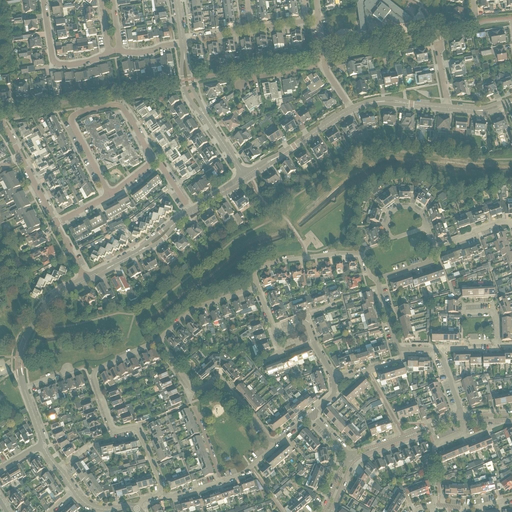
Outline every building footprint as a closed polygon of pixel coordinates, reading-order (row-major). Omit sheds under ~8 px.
[(34,5),(35,5),(34,0),(33,0),(23,2),(25,13),(36,12),(35,6),(34,6),(34,5)] [(95,0),(84,0),(83,2),(84,2),(84,1),(89,5),(89,8),(98,7),(97,3),(96,1),(95,0)] [(163,2),(165,2),(164,0),(157,0),(154,0),(155,8),(164,7),(163,2)] [(232,1),(230,1),(229,0),(220,0),(221,3),(223,3),(224,8),(233,7),(232,1)] [(326,5),(325,5),(325,8),(328,7),(329,11),(336,10),(339,9),(339,5),(338,0),(335,0),(326,2),(326,5)] [(358,0),(357,5),(359,22),(358,22),(358,24),(360,24),(361,33),(368,31),(368,27),(372,22),(374,19),(382,25),(388,17),(389,18),(398,25),(402,25),(405,24),(408,26),(412,20),(387,0),(358,0)] [(511,6),(511,5),(511,0),(497,1),(497,5),(505,4),(505,11),(511,10),(511,6)] [(64,7),(63,7),(62,1),(53,2),(54,7),(52,8),(53,10),(67,8),(74,7),(71,4),(65,4),(64,6),(64,7)] [(497,1),(480,3),(480,8),(484,8),(484,12),(490,12),(493,12),(493,5),(497,5),(497,1)] [(133,10),(132,10),(131,6),(121,8),(122,13),(124,13),(125,18),(139,16),(138,12),(133,13),(133,10)] [(463,9),(459,9),(458,6),(450,7),(450,13),(453,13),(454,19),(463,18),(463,15),(464,15),(463,9)] [(166,12),(165,13),(164,7),(155,8),(155,12),(154,12),(154,17),(166,15),(166,12)] [(64,17),(63,9),(67,8),(53,10),(53,13),(54,13),(55,18),(64,17)] [(165,18),(167,18),(166,15),(154,17),(156,25),(166,24),(165,18)] [(134,21),(139,20),(139,16),(125,18),(125,23),(123,24),(124,28),(134,27),(134,24),(135,24),(134,21)] [(36,22),(37,22),(37,18),(24,20),(25,27),(28,27),(29,31),(37,30),(36,22)] [(72,25),(65,25),(65,20),(56,21),(56,27),(60,27),(61,30),(77,28),(77,25),(72,25)] [(158,30),(155,30),(156,37),(159,37),(159,38),(164,37),(164,38),(170,37),(168,25),(162,26),(163,32),(159,33),(158,30)] [(73,31),(78,30),(77,28),(61,30),(61,33),(57,34),(58,40),(67,39),(67,33),(73,32),(73,31)] [(147,28),(141,29),(143,41),(148,40),(153,39),(153,38),(156,37),(155,30),(152,30),(152,31),(147,32),(147,28)] [(131,30),(127,31),(128,41),(133,41),(133,42),(138,41),(138,42),(143,41),(141,29),(136,29),(137,33),(132,34),(131,30)] [(504,33),(505,33),(504,30),(492,32),(492,36),(491,36),(492,44),(505,42),(504,33)] [(295,33),(291,34),(292,43),(296,42),(296,43),(301,42),(302,49),(307,48),(305,35),(302,36),(301,31),(295,32),(295,33)] [(20,35),(11,37),(12,42),(21,41),(29,39),(30,50),(33,49),(41,48),(40,44),(41,44),(40,39),(36,39),(36,33),(35,33),(32,34),(29,34),(25,35),(20,35)] [(276,36),(272,37),(273,41),(274,45),(274,49),(279,48),(278,46),(284,45),(284,47),(285,49),(288,49),(287,43),(286,38),(283,38),(282,34),(276,35),(276,36)] [(260,38),(256,39),(257,44),(258,48),(258,50),(259,50),(260,50),(261,50),(262,49),(262,48),(266,48),(267,53),(272,52),(271,45),(270,40),(267,40),(266,36),(260,37),(260,38)] [(82,40),(84,52),(89,51),(94,50),(94,49),(97,48),(96,41),(92,41),(92,42),(88,43),(87,39),(82,40)] [(254,42),(251,43),(250,39),(244,40),(244,41),(240,41),(242,50),(246,50),(252,50),(252,54),(256,54),(254,42)] [(454,44),(450,44),(451,51),(456,51),(457,55),(462,54),(462,50),(465,50),(465,49),(465,44),(464,45),(464,44),(463,39),(456,40),(454,40),(454,43),(454,44)] [(78,53),(84,52),(82,40),(77,40),(78,47),(73,47),(72,44),(69,45),(70,52),(73,51),(73,53),(78,52),(78,53)] [(238,45),(234,45),(234,41),(228,42),(228,43),(224,44),(225,53),(229,52),(229,53),(233,52),(234,58),(240,57),(238,45)] [(218,43),(217,44),(217,42),(208,43),(209,46),(208,46),(209,55),(213,55),(218,54),(219,60),(221,60),(221,63),(224,63),(222,52),(221,47),(218,47),(218,43)] [(67,47),(62,47),(61,43),(56,43),(57,56),(59,55),(59,56),(66,56),(66,54),(68,54),(67,52),(70,52),(69,45),(66,45),(67,47)] [(203,54),(202,49),(202,46),(196,47),(196,48),(192,48),(193,57),(197,57),(203,57),(204,62),(207,62),(206,54),(203,54)] [(481,56),(492,54),(491,48),(480,50),(481,56)] [(505,52),(504,52),(503,48),(496,50),(497,53),(496,53),(497,62),(507,60),(505,52)] [(426,51),(425,51),(425,50),(419,52),(416,53),(417,57),(416,58),(417,59),(418,63),(422,63),(422,62),(428,61),(427,57),(428,56),(427,55),(426,51)] [(172,54),(166,55),(166,54),(163,55),(166,72),(170,71),(169,64),(173,63),(172,54)] [(33,56),(34,67),(35,67),(39,66),(44,65),(43,58),(40,59),(39,55),(35,56),(33,56)] [(167,77),(166,72),(163,55),(163,57),(160,57),(161,59),(155,60),(157,68),(161,67),(162,75),(163,75),(164,78),(167,77)] [(374,60),(373,57),(350,61),(353,61),(353,63),(346,65),(348,72),(349,76),(350,76),(358,75),(357,69),(367,67),(367,62),(374,60)] [(155,60),(150,61),(150,59),(147,60),(150,78),(151,80),(154,80),(154,77),(153,69),(157,68),(155,60)] [(127,62),(122,63),(123,72),(128,71),(128,75),(129,79),(131,78),(132,82),(133,81),(133,78),(130,60),(127,61),(127,62)] [(134,62),(131,63),(130,60),(133,78),(134,80),(134,81),(134,83),(137,83),(137,80),(138,80),(136,72),(140,71),(139,63),(134,64),(134,62)] [(151,80),(150,78),(147,60),(144,60),(144,62),(139,63),(140,71),(144,70),(146,78),(147,78),(148,81),(151,80)] [(454,66),(450,67),(452,74),(455,73),(455,77),(463,76),(461,68),(464,67),(463,61),(460,62),(454,63),(454,66)] [(115,86),(113,77),(111,62),(107,63),(107,65),(106,65),(101,66),(102,75),(107,74),(109,87),(115,86)] [(96,68),(91,69),(94,89),(93,78),(97,77),(99,86),(99,89),(105,88),(104,85),(102,75),(101,66),(97,66),(98,69),(96,69),(96,68)] [(390,74),(392,87),(399,86),(398,81),(397,77),(403,76),(402,71),(401,66),(395,67),(397,74),(390,75),(390,74)] [(89,90),(94,89),(91,69),(88,70),(88,72),(86,73),(86,72),(81,73),(83,82),(88,81),(89,90)] [(412,75),(411,69),(402,71),(403,76),(404,78),(407,77),(407,76),(412,75)] [(420,70),(415,71),(415,75),(416,77),(417,84),(419,84),(432,81),(430,71),(421,73),(420,70)] [(383,78),(381,78),(380,71),(376,72),(377,76),(378,84),(384,83),(385,87),(392,86),(392,87),(390,74),(383,75),(383,78)] [(55,74),(54,75),(54,72),(50,73),(52,87),(48,87),(50,98),(55,97),(54,96),(59,95),(57,83),(62,82),(64,95),(60,73),(55,74)] [(64,72),(60,73),(64,95),(70,94),(68,83),(72,82),(71,73),(66,74),(64,75),(64,72)] [(76,74),(75,75),(74,72),(71,73),(74,92),(79,91),(78,83),(83,82),(81,73),(76,74)] [(11,85),(10,74),(9,74),(1,75),(2,80),(6,79),(7,85),(11,85)] [(320,88),(324,85),(316,74),(312,76),(311,74),(307,77),(311,82),(310,85),(307,87),(310,91),(303,96),(304,97),(302,98),(305,102),(322,90),(320,88)] [(511,79),(511,77),(507,78),(499,75),(499,77),(496,78),(497,82),(500,81),(503,90),(510,87),(510,89),(511,87),(511,79)] [(47,82),(46,82),(45,78),(40,78),(41,84),(33,85),(34,90),(35,95),(42,94),(42,90),(45,90),(44,84),(47,83),(47,82)] [(297,87),(296,83),(295,79),(292,79),(292,80),(290,80),(282,81),(283,86),(283,87),(284,94),(287,94),(287,91),(292,90),(292,91),(295,91),(295,88),(297,87)] [(358,95),(367,94),(364,82),(355,83),(358,95)] [(496,89),(495,84),(494,82),(482,85),(482,86),(483,89),(484,89),(487,97),(493,95),(492,92),(493,92),(493,91),(496,89)] [(28,96),(28,91),(26,83),(14,84),(16,97),(21,96),(22,97),(28,96)] [(272,100),(279,99),(276,83),(269,85),(269,84),(262,85),(264,96),(271,94),(272,100)] [(465,89),(466,88),(464,83),(454,85),(454,89),(455,89),(457,96),(461,95),(461,96),(462,96),(462,95),(466,94),(465,89)] [(216,93),(220,93),(219,84),(205,86),(206,95),(208,95),(209,100),(217,98),(216,93)] [(248,109),(255,105),(256,106),(257,107),(258,107),(259,106),(259,105),(260,105),(263,104),(261,96),(258,96),(257,88),(253,91),(253,93),(251,95),(250,93),(245,96),(246,97),(242,99),(248,109)] [(0,100),(11,99),(10,94),(9,90),(0,90),(0,100)] [(227,101),(236,95),(233,91),(230,93),(225,97),(227,101)] [(331,96),(329,97),(325,92),(319,96),(323,102),(322,102),(327,109),(336,104),(331,96)] [(177,99),(176,99),(175,96),(170,97),(168,97),(168,102),(170,104),(168,106),(168,107),(170,111),(176,107),(175,104),(179,101),(177,99)] [(289,104),(293,102),(292,97),(282,99),(282,100),(283,106),(285,105),(286,105),(289,104)] [(144,104),(144,101),(132,103),(134,107),(137,105),(139,107),(136,109),(139,114),(147,109),(144,104)] [(224,115),(230,111),(223,101),(214,108),(216,111),(215,111),(218,115),(219,115),(219,116),(223,114),(224,115)] [(291,113),(294,111),(289,104),(286,105),(291,113)] [(285,115),(290,112),(285,105),(283,106),(280,108),(285,115)] [(178,116),(185,111),(182,106),(178,109),(176,107),(170,111),(172,113),(173,114),(175,114),(176,113),(178,116)] [(239,115),(246,111),(243,106),(236,111),(239,115)] [(154,110),(150,113),(147,109),(139,114),(142,119),(145,117),(147,120),(156,113),(154,110)] [(184,118),(188,115),(185,111),(178,116),(179,118),(175,121),(178,126),(185,121),(184,118)] [(306,111),(301,114),(299,111),(296,113),(303,124),(311,118),(306,111)] [(110,122),(104,125),(106,129),(119,122),(117,118),(116,119),(114,115),(113,116),(111,112),(104,113),(105,113),(110,122)] [(395,124),(396,113),(389,112),(389,113),(384,113),(383,122),(388,122),(388,123),(395,124)] [(154,119),(159,116),(158,115),(156,113),(147,120),(149,122),(146,124),(149,129),(157,124),(154,119)] [(402,119),(401,125),(402,125),(402,128),(408,128),(413,129),(414,120),(414,115),(402,114),(402,119)] [(366,115),(361,116),(364,127),(371,125),(372,128),(376,127),(373,115),(366,116),(366,115)] [(433,117),(428,116),(421,115),(420,126),(432,128),(433,117)] [(91,118),(90,116),(89,116),(81,120),(82,123),(83,122),(85,126),(84,126),(86,130),(99,123),(97,124),(96,122),(95,121),(91,123),(89,119),(91,118)] [(230,132),(240,125),(233,116),(224,122),(230,132)] [(48,117),(44,120),(45,122),(45,123),(47,127),(50,126),(57,122),(56,120),(56,119),(55,117),(50,119),(49,117),(48,118),(48,117)] [(438,122),(437,131),(440,131),(449,132),(449,131),(449,125),(450,120),(445,119),(445,118),(438,117),(438,122)] [(508,128),(505,122),(503,117),(498,119),(499,120),(492,122),(494,127),(495,131),(502,128),(503,130),(508,128)] [(297,128),(294,123),(290,118),(280,124),(286,133),(292,129),(293,130),(297,128)] [(467,131),(468,120),(456,119),(455,129),(467,131)] [(185,121),(178,126),(181,131),(183,129),(186,128),(187,130),(195,125),(194,124),(195,124),(195,123),(194,121),(193,121),(192,121),(192,120),(188,122),(187,123),(185,121)] [(347,137),(358,130),(351,120),(344,125),(345,126),(341,128),(347,137)] [(248,129),(255,124),(252,121),(245,125),(248,129)] [(470,130),(470,131),(475,131),(481,132),(481,134),(481,135),(482,136),(482,137),(483,137),(484,136),(485,136),(485,135),(486,128),(486,123),(482,123),(482,121),(476,121),(476,122),(474,122),(473,128),(470,128),(470,130)] [(50,126),(47,127),(50,132),(60,126),(59,124),(58,125),(57,122),(50,126)] [(120,127),(121,126),(119,122),(106,129),(108,133),(115,130),(116,133),(115,134),(122,130),(120,127)] [(168,122),(162,127),(159,122),(157,124),(149,129),(152,133),(155,132),(157,134),(169,126),(170,126),(168,122)] [(27,126),(27,123),(15,124),(17,127),(20,126),(21,128),(18,130),(21,135),(29,131),(27,126)] [(101,127),(99,123),(86,130),(88,134),(89,134),(91,137),(98,134),(96,130),(101,127)] [(187,134),(184,135),(187,140),(195,135),(193,132),(194,131),(198,129),(197,128),(198,128),(198,127),(197,125),(196,125),(195,125),(187,130),(189,132),(187,134)] [(61,129),(60,126),(50,132),(52,137),(54,136),(62,132),(61,129)] [(166,133),(171,130),(169,126),(157,134),(159,137),(156,139),(159,144),(169,137),(166,133)] [(282,138),(279,133),(275,128),(265,135),(271,143),(277,140),(282,138)] [(125,133),(124,134),(122,130),(115,134),(117,137),(112,140),(112,139),(109,141),(110,143),(113,141),(114,144),(127,137),(125,133)] [(245,135),(248,133),(246,130),(243,132),(243,131),(234,137),(236,141),(237,141),(241,146),(245,143),(244,143),(248,140),(245,135)] [(39,131),(32,135),(29,131),(21,135),(24,140),(27,138),(28,141),(41,135),(43,138),(39,131)] [(340,138),(338,135),(336,131),(326,137),(331,145),(341,138),(340,138)] [(366,141),(370,140),(366,131),(362,132),(363,134),(366,141)] [(61,132),(62,132),(54,136),(56,141),(65,137),(63,134),(63,135),(61,132)] [(105,134),(100,137),(98,134),(91,137),(93,141),(92,141),(94,145),(107,138),(105,134)] [(194,145),(196,144),(204,139),(201,134),(196,137),(195,135),(187,140),(188,139),(190,142),(191,141),(194,145)] [(360,145),(366,141),(363,134),(356,137),(360,145)] [(43,138),(41,135),(28,141),(30,144),(27,146),(29,151),(38,147),(35,142),(43,138)] [(65,139),(65,137),(56,141),(59,146),(66,142),(65,139)] [(128,142),(129,141),(127,137),(114,144),(116,148),(121,145),(123,149),(124,148),(130,145),(128,142)] [(107,138),(94,145),(96,149),(97,148),(99,152),(105,149),(106,149),(108,148),(105,144),(109,142),(107,138)] [(167,139),(159,144),(162,148),(165,147),(167,149),(176,143),(179,141),(177,139),(175,140),(174,140),(172,142),(169,143),(167,139)] [(196,144),(194,145),(197,150),(196,150),(198,153),(204,149),(202,146),(204,145),(207,143),(204,139),(196,144)] [(314,146),(310,149),(312,151),(313,153),(314,154),(316,158),(317,159),(323,155),(323,154),(324,153),(327,151),(323,145),(320,141),(316,144),(315,145),(314,145),(314,146)] [(347,141),(344,143),(346,147),(344,148),(348,153),(352,150),(347,141)] [(68,144),(66,142),(59,146),(61,151),(70,146),(68,144)] [(174,149),(178,146),(176,143),(167,149),(169,152),(166,154),(169,159),(177,154),(174,149)] [(133,148),(132,149),(130,145),(124,148),(126,152),(120,155),(122,159),(135,152),(133,148)] [(70,149),(71,149),(70,146),(61,151),(64,156),(72,152),(70,149)] [(260,154),(257,150),(255,152),(251,146),(243,152),(247,157),(248,157),(250,161),(252,160),(253,160),(253,159),(258,156),(260,154)] [(45,149),(40,151),(38,147),(29,151),(32,156),(35,154),(37,157),(49,151),(48,148),(45,149)] [(203,160),(213,153),(210,148),(206,151),(204,149),(198,153),(200,155),(203,160)] [(113,149),(108,152),(106,149),(105,149),(99,152),(101,155),(100,156),(102,160),(115,153),(114,152),(113,149)] [(48,155),(51,154),(49,151),(37,157),(38,160),(35,162),(38,167),(46,163),(44,158),(48,155)] [(136,156),(137,156),(135,152),(122,159),(119,161),(122,168),(125,166),(124,164),(125,164),(124,163),(129,160),(130,163),(129,164),(131,167),(132,167),(139,164),(137,160),(138,160),(136,156)] [(301,154),(295,158),(298,163),(297,163),(299,165),(300,165),(301,167),(304,165),(311,161),(308,156),(305,152),(302,154),(301,154)] [(115,153),(102,160),(104,164),(105,163),(107,167),(106,167),(107,170),(115,166),(117,165),(116,162),(113,163),(112,160),(117,157),(115,153)] [(177,164),(190,156),(188,153),(185,155),(184,155),(180,158),(177,154),(169,159),(172,163),(175,162),(177,164)] [(214,153),(213,153),(203,160),(207,167),(213,163),(212,160),(216,157),(216,156),(216,155),(215,153),(214,153)] [(76,158),(75,155),(71,157),(70,156),(64,159),(66,161),(67,160),(70,164),(78,160),(76,158)] [(188,161),(192,158),(190,156),(177,164),(179,167),(176,169),(179,174),(187,169),(184,164),(188,161)] [(78,163),(79,162),(78,160),(70,164),(72,169),(79,166),(80,165),(78,163)] [(296,171),(292,166),(290,162),(282,167),(280,169),(285,176),(284,178),(286,180),(288,180),(290,179),(290,177),(296,173),(295,171),(296,171)] [(46,163),(38,167),(40,172),(43,170),(45,173),(46,173),(47,174),(51,172),(52,171),(51,170),(56,168),(54,164),(51,166),(49,167),(46,163)] [(218,176),(226,171),(220,163),(212,168),(218,176)] [(80,168),(79,166),(72,169),(71,169),(74,174),(82,170),(81,168),(80,168)] [(187,180),(200,171),(198,167),(194,170),(190,173),(187,169),(179,174),(182,178),(185,177),(187,180)] [(0,183),(3,182),(5,185),(16,180),(15,178),(16,178),(13,172),(12,173),(10,170),(0,175),(0,183)] [(83,173),(83,172),(82,170),(74,174),(76,179),(84,175),(83,173)] [(53,175),(56,173),(55,171),(47,176),(49,179),(45,182),(48,186),(57,181),(53,175)] [(274,185),(280,181),(274,172),(271,174),(271,175),(264,180),(269,187),(274,184),(274,185)] [(299,185),(306,181),(300,172),(296,175),(300,181),(298,182),(299,185)] [(86,177),(85,178),(84,175),(76,179),(79,184),(87,180),(86,177)] [(157,185),(161,182),(156,175),(154,177),(153,176),(151,178),(157,185)] [(210,183),(208,179),(205,176),(200,179),(202,181),(198,184),(203,192),(209,189),(207,186),(210,183)] [(153,188),(157,185),(151,178),(149,180),(150,180),(147,182),(154,189),(153,188)] [(5,198),(20,190),(19,187),(20,186),(17,181),(16,180),(5,185),(7,189),(0,193),(2,196),(3,195),(5,198)] [(48,186),(47,187),(48,190),(49,189),(50,190),(54,188),(56,192),(64,188),(63,186),(62,185),(59,180),(57,181),(48,186)] [(88,182),(87,180),(79,184),(81,189),(82,189),(82,188),(89,185),(88,182)] [(145,184),(143,185),(149,193),(151,191),(152,193),(154,192),(155,191),(154,189),(147,182),(147,181),(145,183),(145,184)] [(91,187),(90,184),(89,185),(82,188),(82,189),(85,193),(93,189),(91,187)] [(198,196),(203,192),(198,184),(194,186),(192,184),(187,188),(192,196),(196,193),(198,196)] [(145,196),(149,193),(143,185),(141,187),(142,188),(140,189),(145,196)] [(405,199),(405,190),(405,188),(404,185),(401,185),(401,187),(392,187),(394,193),(399,193),(399,199),(405,199)] [(390,196),(394,193),(392,187),(389,190),(385,193),(387,195),(384,197),(390,205),(394,202),(390,196)] [(410,193),(413,193),(413,187),(408,187),(408,190),(405,190),(405,199),(410,199),(410,193)] [(63,192),(65,191),(64,188),(56,192),(58,196),(54,198),(56,203),(66,198),(63,192)] [(93,191),(94,191),(93,189),(85,193),(87,198),(95,194),(93,191)] [(141,199),(145,196),(140,189),(137,191),(135,192),(141,199)] [(419,196),(416,200),(420,204),(425,196),(428,193),(423,190),(423,191),(420,189),(420,190),(417,194),(419,196)] [(20,190),(5,198),(6,201),(5,201),(6,205),(13,201),(15,205),(26,199),(25,198),(26,197),(23,192),(22,193),(20,190)] [(137,203),(141,199),(135,192),(133,194),(131,196),(134,199),(132,200),(136,206),(138,204),(137,203)] [(425,196),(420,204),(425,207),(427,204),(428,202),(431,204),(434,199),(430,196),(431,195),(428,193),(425,196)] [(242,207),(249,203),(243,194),(237,198),(237,197),(232,200),(239,211),(243,208),(242,207)] [(166,197),(164,195),(158,199),(160,202),(163,199),(166,204),(164,210),(164,212),(166,213),(169,214),(169,212),(171,213),(172,208),(170,207),(171,205),(170,205),(170,203),(166,197)] [(379,197),(375,200),(379,205),(381,203),(386,209),(390,205),(384,197),(382,195),(379,197)] [(130,203),(129,201),(127,197),(122,199),(127,208),(130,206),(131,208),(133,209),(134,208),(135,208),(131,202),(130,203)] [(70,199),(67,201),(66,198),(56,203),(59,207),(63,205),(65,209),(73,205),(70,199)] [(27,201),(26,199),(15,205),(17,209),(10,212),(12,216),(14,215),(15,217),(31,209),(29,207),(31,206),(28,200),(27,201)] [(122,199),(117,202),(123,212),(127,209),(127,208),(122,199)] [(511,199),(508,200),(508,203),(503,204),(504,207),(504,210),(508,209),(508,214),(511,213),(511,199)] [(504,207),(503,204),(502,200),(500,200),(501,202),(493,205),(496,216),(502,214),(500,208),(504,207)] [(118,215),(123,212),(117,202),(118,203),(113,206),(118,215)] [(233,214),(229,208),(226,204),(223,206),(224,207),(221,209),(218,212),(225,222),(230,218),(229,217),(233,214)] [(432,210),(428,211),(430,217),(439,214),(442,213),(441,209),(439,205),(438,205),(433,207),(434,209),(432,210)] [(493,205),(484,207),(486,213),(489,212),(491,218),(496,216),(493,205)] [(113,217),(118,215),(113,206),(109,208),(113,217)] [(376,211),(377,208),(371,206),(369,211),(368,214),(380,218),(382,212),(376,211)] [(484,207),(476,210),(477,213),(480,222),(481,223),(486,221),(484,214),(486,213),(484,207)] [(106,214),(103,216),(106,222),(108,221),(109,220),(109,219),(113,217),(109,208),(104,211),(106,214)] [(24,220),(26,224),(36,219),(35,217),(36,217),(33,211),(32,212),(31,209),(15,217),(16,220),(15,221),(17,224),(24,220)] [(158,215),(158,217),(160,218),(162,219),(163,217),(165,218),(166,213),(164,212),(164,210),(159,209),(159,210),(158,215)] [(480,222),(477,213),(476,210),(468,213),(470,219),(473,218),(475,223),(480,222)] [(108,225),(103,216),(101,212),(97,214),(97,216),(97,217),(94,218),(99,228),(106,225),(106,226),(108,225)] [(217,222),(215,218),(212,213),(202,220),(207,229),(217,222)] [(467,220),(470,219),(468,213),(464,215),(465,218),(461,219),(464,227),(469,225),(467,220)] [(154,214),(153,214),(152,220),(151,222),(154,223),(156,224),(156,222),(159,223),(160,218),(158,217),(158,215),(154,214)] [(378,223),(380,218),(368,214),(371,215),(370,219),(367,218),(366,223),(372,224),(373,221),(378,223)] [(443,216),(440,217),(439,214),(430,217),(432,222),(438,220),(439,223),(445,221),(443,216)] [(461,219),(458,220),(457,217),(452,219),(454,224),(457,223),(459,229),(464,227),(461,219)] [(91,232),(99,228),(94,218),(91,220),(91,219),(89,219),(85,221),(91,232)] [(37,220),(36,219),(26,224),(28,228),(21,232),(22,235),(24,234),(25,237),(28,236),(30,234),(41,229),(39,226),(41,225),(38,220),(37,220)] [(144,219),(143,224),(145,225),(145,227),(147,228),(150,228),(150,227),(152,228),(153,223),(154,223),(151,222),(152,220),(147,219),(144,219)] [(91,232),(85,221),(81,223),(81,224),(81,225),(78,227),(83,236),(88,234),(88,235),(92,233),(91,232)] [(435,227),(434,228),(436,233),(445,230),(447,229),(446,225),(445,221),(439,223),(440,226),(435,227)] [(125,232),(122,225),(121,224),(118,226),(114,228),(116,232),(117,231),(121,232),(125,239),(122,237),(119,243),(119,245),(121,246),(123,247),(124,246),(126,247),(128,242),(126,241),(127,239),(129,238),(125,232)] [(132,236),(129,232),(124,224),(123,224),(122,225),(125,232),(129,238),(132,236)] [(145,227),(145,225),(143,224),(140,224),(139,230),(139,232),(141,233),(143,233),(144,232),(146,232),(147,228),(145,227)] [(202,232),(200,229),(197,225),(194,227),(194,226),(187,232),(193,240),(200,234),(202,232)] [(83,236),(78,227),(75,228),(75,227),(73,227),(69,229),(75,241),(83,236)] [(378,229),(373,231),(372,228),(366,230),(368,235),(371,234),(372,237),(380,234),(378,229)] [(133,233),(129,232),(132,236),(132,237),(137,238),(138,237),(140,237),(141,233),(139,232),(139,230),(134,229),(133,232),(133,233)] [(448,232),(446,233),(445,230),(436,233),(438,238),(443,236),(444,239),(450,237),(448,232)] [(44,235),(42,232),(32,237),(30,234),(28,236),(27,236),(28,239),(27,239),(29,242),(30,242),(32,242),(35,248),(47,242),(48,241),(47,238),(47,237),(45,238),(43,236),(44,235)] [(500,233),(494,234),(494,235),(496,239),(497,241),(506,238),(507,238),(505,233),(504,233),(503,234),(502,234),(501,232),(500,233)] [(376,241),(382,239),(380,234),(372,237),(373,240),(370,241),(372,246),(377,244),(376,241)] [(189,245),(186,240),(183,236),(177,241),(176,239),(172,243),(180,252),(189,245)] [(119,243),(115,241),(113,237),(110,243),(109,243),(108,245),(112,247),(111,249),(114,250),(116,251),(117,250),(119,251),(121,246),(119,245),(119,243)] [(508,241),(507,242),(506,238),(497,241),(494,243),(495,248),(508,243),(508,241)] [(508,245),(509,245),(508,243),(495,248),(497,253),(500,252),(509,249),(508,245)] [(108,245),(105,250),(105,251),(104,252),(107,253),(106,254),(109,255),(110,253),(112,254),(113,250),(114,250),(111,249),(112,247),(108,245)] [(481,245),(479,246),(479,245),(475,246),(478,256),(482,255),(481,252),(483,252),(481,245)] [(53,247),(52,247),(52,246),(42,251),(41,249),(29,255),(32,260),(42,256),(43,257),(46,255),(49,260),(57,255),(53,249),(54,249),(53,247)] [(475,257),(478,256),(475,246),(471,247),(472,249),(470,250),(472,256),(473,259),(475,259),(475,257)] [(169,250),(169,251),(166,247),(158,254),(164,262),(165,261),(167,264),(170,262),(168,259),(173,255),(172,254),(173,253),(171,250),(170,251),(169,250)] [(105,251),(105,250),(101,248),(98,254),(97,256),(99,257),(102,258),(102,257),(104,258),(106,254),(107,253),(104,252),(105,251)] [(509,249),(500,252),(502,257),(511,253),(511,252),(511,248),(509,249)] [(470,250),(468,250),(467,249),(464,250),(467,260),(471,258),(470,256),(472,256),(470,250)] [(463,261),(467,260),(464,250),(460,251),(460,252),(458,252),(460,259),(462,258),(463,261)] [(458,252),(456,253),(456,251),(452,253),(455,262),(459,261),(458,259),(460,259),(458,252)] [(98,254),(94,252),(90,260),(95,262),(95,261),(97,262),(99,257),(97,256),(98,254)] [(451,264),(455,262),(452,253),(448,254),(448,256),(447,256),(449,263),(450,262),(451,264)] [(504,262),(511,259),(511,253),(502,257),(504,262)] [(447,256),(445,257),(444,255),(440,257),(444,266),(448,265),(447,263),(449,263),(447,256)] [(158,265),(156,262),(154,257),(149,260),(150,261),(146,263),(147,264),(144,265),(148,272),(155,268),(154,267),(158,265)] [(351,269),(356,268),(355,261),(348,262),(349,265),(346,265),(347,273),(350,273),(349,269),(351,269)] [(334,269),(331,269),(330,262),(325,262),(326,266),(320,267),(321,275),(331,274),(331,276),(334,275),(334,269)] [(346,265),(343,266),(342,262),(335,263),(336,271),(343,270),(343,273),(347,273),(346,265)] [(311,268),(306,269),(307,278),(314,277),(317,276),(317,278),(320,277),(319,271),(316,271),(315,263),(310,264),(311,268)] [(304,273),(301,273),(300,265),(296,266),(296,270),(291,271),(292,280),(300,279),(300,281),(298,283),(299,287),(301,288),(306,287),(304,273)] [(142,275),(140,271),(138,267),(135,268),(134,268),(128,271),(130,274),(129,275),(131,279),(136,277),(136,278),(142,275)] [(172,281),(175,279),(168,267),(164,269),(172,281)] [(290,275),(287,275),(286,267),(281,268),(282,272),(277,273),(278,281),(290,280),(290,275)] [(65,272),(66,270),(61,268),(59,274),(60,277),(62,278),(63,276),(65,277),(67,273),(65,272)] [(440,279),(445,277),(442,268),(437,270),(440,279)] [(435,280),(440,279),(437,270),(432,272),(436,283),(435,280)] [(274,277),(272,278),(269,271),(265,273),(266,276),(261,278),(264,286),(269,284),(276,282),(274,277)] [(59,274),(54,272),(52,277),(53,280),(55,282),(56,280),(58,281),(60,277),(59,274)] [(431,285),(436,283),(432,272),(427,274),(431,285)] [(431,285),(427,274),(422,275),(425,287),(426,287),(431,285)] [(52,277),(51,277),(47,275),(44,281),(45,281),(46,284),(48,285),(49,284),(51,285),(53,280),(52,277)] [(421,288),(425,287),(422,275),(416,277),(419,286),(420,286),(421,288)] [(359,277),(352,279),(351,276),(345,278),(346,281),(347,281),(350,289),(358,287),(357,283),(361,282),(359,277)] [(414,287),(410,276),(405,278),(408,286),(409,289),(414,288),(414,287)] [(416,277),(411,279),(411,276),(410,276),(414,287),(419,286),(416,277)] [(130,289),(126,282),(123,277),(120,279),(120,278),(119,278),(118,277),(117,278),(116,279),(115,278),(111,280),(117,291),(120,290),(121,290),(121,291),(122,291),(123,291),(124,291),(125,290),(125,291),(130,289)] [(44,281),(40,279),(37,285),(37,287),(41,289),(42,288),(44,288),(46,284),(45,281),(44,281)] [(398,290),(403,288),(400,279),(395,281),(398,290)] [(393,291),(398,290),(395,281),(390,283),(393,291)] [(97,293),(98,292),(102,299),(109,295),(111,299),(115,297),(112,291),(109,292),(104,284),(95,288),(97,293)] [(37,287),(37,285),(33,294),(31,293),(30,296),(35,298),(36,296),(38,296),(38,295),(40,296),(43,291),(41,290),(41,289),(37,287)] [(496,288),(494,288),(494,285),(489,285),(489,288),(489,297),(495,297),(495,298),(498,297),(499,297),(496,288)] [(504,290),(501,291),(500,286),(497,287),(500,296),(506,294),(504,290)] [(278,294),(279,292),(277,288),(270,290),(271,293),(268,294),(270,301),(277,298),(276,295),(278,294)] [(337,289),(330,292),(329,288),(326,290),(329,297),(329,299),(332,298),(333,299),(335,298),(336,299),(339,298),(339,297),(337,289)] [(462,299),(468,299),(467,289),(462,290),(454,290),(455,293),(459,297),(461,300),(462,299)] [(317,294),(318,296),(320,303),(327,301),(326,298),(329,297),(326,290),(320,292),(321,293),(317,294)] [(95,301),(90,291),(85,293),(86,294),(79,297),(83,303),(81,304),(84,309),(90,305),(89,304),(95,301)] [(137,298),(134,291),(131,292),(131,293),(130,294),(132,298),(129,299),(130,301),(131,301),(131,303),(138,299),(137,298)] [(370,291),(367,292),(367,291),(361,293),(363,298),(360,298),(361,301),(374,298),(373,292),(370,293),(370,291)] [(318,296),(317,294),(317,293),(310,295),(308,296),(307,296),(310,304),(313,302),(314,306),(320,303),(318,296)] [(307,305),(310,304),(307,296),(305,297),(305,298),(302,299),(303,302),(299,303),(302,310),(308,308),(307,305)] [(251,308),(255,307),(252,297),(245,299),(247,306),(244,307),(247,314),(252,312),(251,308)] [(499,306),(508,303),(506,297),(499,300),(496,301),(497,303),(498,302),(499,306)] [(283,303),(278,302),(277,298),(270,301),(272,307),(276,306),(277,309),(284,306),(283,303)] [(373,298),(374,298),(361,301),(361,302),(364,301),(365,306),(362,306),(362,307),(374,303),(373,298)] [(444,305),(444,307),(445,307),(448,308),(458,308),(458,304),(459,304),(459,302),(459,301),(457,299),(454,302),(449,302),(448,305),(445,305),(444,305)] [(244,307),(241,308),(239,301),(233,303),(236,313),(238,312),(238,313),(240,312),(241,315),(247,314),(244,307)] [(299,303),(296,304),(295,302),(292,303),(292,302),(289,303),(289,304),(291,310),(292,310),(294,309),(296,313),(302,310),(299,303)] [(508,305),(511,304),(511,302),(508,303),(499,306),(500,309),(499,309),(500,311),(509,308),(508,305)] [(372,304),(374,304),(374,303),(362,307),(363,312),(372,309),(371,306),(372,306),(372,304)] [(233,310),(230,311),(228,305),(221,307),(224,317),(226,316),(226,317),(229,316),(230,320),(235,318),(233,310)] [(278,312),(274,313),(277,320),(279,319),(280,322),(288,319),(287,316),(284,317),(282,310),(284,309),(285,309),(284,306),(277,309),(278,312)] [(511,312),(511,313),(509,308),(500,311),(502,316),(508,314),(508,317),(511,316),(511,312)] [(222,316),(219,317),(217,311),(210,313),(214,323),(215,322),(216,323),(218,322),(219,325),(220,325),(222,331),(227,329),(222,316)] [(318,319),(315,320),(316,324),(318,324),(319,326),(325,323),(327,322),(330,321),(333,320),(331,315),(328,316),(326,316),(325,314),(317,317),(318,319)] [(211,320),(208,321),(206,315),(199,317),(202,327),(206,325),(208,330),(210,329),(210,331),(212,336),(216,335),(211,320)] [(408,317),(411,316),(402,318),(399,319),(401,324),(409,322),(408,317)] [(377,323),(376,320),(366,322),(368,331),(378,328),(377,323)] [(192,322),(186,326),(189,330),(193,334),(194,336),(198,333),(202,330),(202,329),(199,325),(196,327),(195,326),(192,322)] [(247,332),(240,336),(242,339),(247,338),(257,334),(256,331),(262,329),(260,322),(255,324),(250,326),(251,328),(251,330),(247,332)] [(319,327),(318,328),(319,332),(329,328),(327,322),(325,323),(319,326),(319,327)] [(329,328),(319,332),(321,336),(322,335),(323,337),(329,334),(333,333),(337,332),(335,326),(332,327),(329,328)] [(182,329),(177,333),(180,337),(183,341),(186,339),(188,341),(189,342),(193,338),(192,337),(189,333),(186,334),(184,332),(182,329)] [(259,341),(266,338),(263,332),(257,334),(247,338),(249,337),(249,338),(249,339),(250,340),(251,341),(253,346),(257,345),(261,344),(259,341)] [(324,339),(322,339),(323,343),(328,341),(332,340),(329,334),(323,337),(324,339)] [(173,336),(167,341),(173,349),(177,346),(179,349),(181,348),(184,352),(187,350),(182,344),(179,340),(177,342),(176,341),(173,336)] [(263,350),(269,348),(267,341),(261,344),(257,345),(253,346),(253,347),(255,346),(259,356),(264,354),(263,350)] [(378,355),(380,354),(377,343),(372,345),(373,348),(372,348),(375,358),(379,357),(378,355)] [(384,344),(380,345),(379,343),(377,343),(380,354),(382,354),(383,356),(387,354),(386,352),(388,351),(386,344),(384,345),(384,344)] [(371,344),(365,346),(367,352),(369,359),(371,359),(375,358),(372,348),(371,344)] [(313,356),(310,348),(305,350),(308,358),(309,362),(314,360),(313,356)] [(159,359),(158,357),(155,350),(149,353),(151,358),(148,359),(146,354),(151,365),(155,363),(154,361),(159,359)] [(303,360),(308,358),(305,350),(300,352),(303,360)] [(358,363),(356,356),(354,351),(351,352),(352,354),(349,355),(352,365),(356,364),(356,363),(358,363)] [(357,352),(355,353),(354,351),(356,356),(358,363),(359,362),(360,364),(364,362),(361,353),(357,354),(357,352)] [(367,352),(365,353),(365,351),(361,353),(364,362),(368,361),(367,360),(369,359),(367,352)] [(298,362),(303,360),(300,352),(295,353),(298,362)] [(293,364),(298,362),(295,353),(290,355),(293,364)] [(339,353),(332,358),(332,360),(336,367),(336,368),(340,366),(340,368),(344,367),(344,366),(346,365),(342,354),(340,355),(339,353)] [(349,355),(346,356),(345,353),(342,354),(346,365),(348,364),(348,366),(352,365),(349,355)] [(454,362),(449,362),(449,365),(450,365),(455,365),(455,362),(459,362),(459,353),(454,353),(454,362)] [(151,365),(146,354),(140,357),(142,362),(139,363),(142,369),(147,367),(146,365),(150,363),(151,365)] [(293,364),(290,355),(289,355),(290,357),(289,358),(289,359),(286,360),(289,369),(294,367),(293,364)] [(219,362),(219,369),(222,369),(226,374),(232,368),(235,366),(234,365),(235,365),(234,364),(233,363),(232,363),(231,363),(230,362),(229,363),(228,363),(227,361),(226,361),(222,357),(220,357),(220,359),(219,362)] [(413,368),(413,358),(411,358),(411,359),(408,359),(408,362),(403,364),(404,366),(405,371),(408,371),(408,368),(413,368)] [(429,366),(430,358),(424,358),(424,371),(426,371),(427,370),(432,370),(432,366),(429,366)] [(139,368),(138,364),(135,359),(129,362),(132,367),(129,368),(132,374),(133,377),(138,374),(139,372),(138,371),(141,370),(140,368),(139,368)] [(210,362),(206,366),(211,373),(216,369),(219,369),(219,362),(220,359),(213,359),(213,360),(210,362)] [(284,371),(289,369),(286,360),(282,361),(282,360),(280,361),(284,371)] [(284,372),(284,371),(280,361),(275,363),(279,374),(284,372)] [(275,363),(270,365),(273,373),(274,376),(274,377),(276,379),(281,378),(279,374),(275,363)] [(129,368),(126,369),(124,365),(118,368),(120,372),(123,378),(125,378),(126,377),(127,376),(132,374),(129,368)] [(268,375),(273,373),(270,365),(265,367),(266,368),(263,369),(265,373),(267,372),(268,375)] [(207,376),(200,368),(198,366),(196,368),(198,370),(195,372),(193,374),(199,381),(201,379),(202,380),(207,376)] [(207,376),(211,373),(206,366),(203,369),(201,367),(200,368),(207,376)] [(236,368),(234,370),(232,368),(226,374),(230,378),(238,371),(236,368)] [(262,371),(263,370),(261,368),(258,370),(265,378),(266,376),(262,371)] [(120,372),(117,374),(115,369),(109,372),(111,376),(114,381),(113,380),(118,379),(118,380),(123,378),(120,372)] [(158,377),(154,380),(156,385),(159,384),(164,382),(163,379),(165,378),(168,377),(166,371),(161,373),(157,374),(158,377)] [(238,374),(240,372),(238,371),(230,378),(234,383),(237,380),(238,382),(243,378),(241,376),(240,377),(238,374)] [(114,381),(111,376),(109,372),(111,376),(109,378),(106,373),(100,376),(104,384),(108,383),(110,387),(115,385),(114,381)] [(312,375),(310,375),(312,382),(323,378),(321,372),(312,375)] [(81,386),(85,385),(81,376),(76,378),(77,383),(74,384),(73,379),(76,390),(82,388),(81,386)] [(316,387),(324,384),(323,378),(312,382),(314,387),(316,387)] [(364,389),(369,385),(363,378),(358,382),(364,389)] [(471,378),(462,381),(462,383),(463,387),(476,382),(475,382),(473,383),(472,381),(471,378)] [(76,390),(73,379),(67,381),(69,386),(66,387),(64,382),(68,393),(73,391),(72,390),(76,388),(76,390)] [(156,385),(157,388),(158,389),(160,394),(163,393),(168,391),(167,388),(168,387),(169,387),(172,386),(170,380),(165,382),(164,382),(159,384),(156,385)] [(68,393),(64,382),(58,384),(60,389),(57,390),(55,385),(61,401),(65,400),(65,398),(64,394),(64,393),(67,392),(68,393)] [(359,394),(364,389),(358,382),(353,387),(359,394)] [(465,392),(478,387),(476,382),(463,387),(465,392)] [(247,388),(243,383),(236,389),(240,394),(247,388)] [(427,393),(440,388),(439,383),(426,388),(427,393)] [(48,393),(46,388),(51,401),(50,399),(55,397),(55,396),(58,395),(61,401),(55,385),(53,386),(52,384),(49,386),(51,392),(48,393)] [(318,393),(326,391),(324,384),(316,387),(318,393)] [(247,388),(240,394),(244,398),(253,390),(249,386),(247,388)] [(46,388),(45,387),(42,388),(42,390),(40,390),(42,395),(39,396),(42,403),(43,404),(51,401),(46,388)] [(281,390),(278,387),(275,389),(274,388),(272,390),(276,395),(281,390)] [(354,398),(359,394),(353,387),(348,391),(354,398)] [(475,388),(478,387),(465,392),(466,394),(467,397),(477,393),(475,388)] [(163,393),(160,394),(162,397),(163,397),(165,402),(167,402),(170,400),(174,399),(173,396),(174,395),(178,394),(177,393),(176,389),(175,388),(170,390),(168,391),(163,393)] [(120,393),(119,393),(117,389),(108,392),(110,398),(115,397),(116,399),(122,397),(120,393)] [(440,389),(427,393),(428,393),(430,398),(442,394),(442,392),(441,392),(440,389)] [(254,394),(255,393),(253,390),(244,398),(248,403),(257,395),(256,396),(254,394)] [(350,403),(354,398),(348,391),(343,396),(350,403)] [(298,393),(294,396),(297,399),(298,402),(304,409),(305,409),(309,406),(301,396),(298,393)] [(310,398),(308,396),(306,393),(301,396),(309,406),(318,399),(314,395),(310,398)] [(469,402),(479,398),(477,393),(467,397),(469,402)] [(431,403),(432,403),(444,399),(442,394),(430,398),(429,398),(431,403)] [(252,407),(261,400),(257,395),(248,403),(252,407)] [(167,407),(166,407),(167,410),(168,411),(178,407),(177,405),(181,403),(179,396),(174,399),(170,400),(172,404),(168,405),(167,406),(167,407)] [(120,398),(122,397),(116,399),(111,401),(113,407),(118,406),(119,408),(125,406),(124,402),(122,402),(120,398)] [(479,402),(482,401),(481,398),(479,398),(469,402),(471,407),(472,407),(472,408),(475,407),(475,406),(479,404),(479,402)] [(433,408),(446,404),(444,399),(432,403),(433,405),(432,405),(433,408)] [(261,400),(252,407),(256,412),(265,404),(261,400)] [(79,403),(76,404),(77,410),(81,408),(82,408),(83,412),(93,408),(91,402),(86,404),(85,401),(80,403),(79,403)] [(286,413),(291,419),(292,420),(301,413),(294,405),(292,402),(286,407),(289,410),(286,413)] [(301,413),(305,410),(298,402),(294,405),(301,413)] [(419,413),(417,406),(416,404),(411,406),(414,414),(419,413)] [(447,409),(448,409),(446,404),(433,408),(437,407),(440,415),(444,414),(444,412),(447,411),(447,409)] [(131,408),(126,410),(125,406),(119,408),(116,409),(119,416),(123,414),(124,417),(121,418),(125,417),(130,415),(134,413),(133,409),(132,410),(131,408)] [(409,416),(414,414),(411,406),(406,408),(409,416)] [(334,411),(330,407),(323,413),(327,417),(334,411)] [(88,410),(93,408),(83,412),(82,412),(84,417),(85,417),(86,420),(83,421),(83,422),(96,417),(94,411),(89,413),(88,410)] [(404,418),(409,416),(406,408),(401,410),(404,418)] [(58,412),(59,411),(58,409),(56,409),(50,411),(51,414),(46,416),(48,422),(58,419),(58,418),(56,415),(58,415),(57,413),(58,412)] [(183,419),(191,415),(189,409),(180,412),(183,419)] [(399,420),(404,418),(401,410),(396,411),(399,420)] [(331,421),(337,415),(334,411),(327,417),(331,421)] [(278,412),(274,415),(277,419),(282,426),(286,422),(281,415),(278,412)] [(291,419),(286,413),(285,412),(281,415),(286,422),(291,419)] [(136,420),(134,413),(130,415),(125,417),(121,418),(124,424),(136,420)] [(185,425),(194,421),(191,415),(183,419),(185,425)] [(334,425),(341,419),(337,415),(331,421),(334,425)] [(62,423),(63,419),(62,417),(58,418),(58,419),(48,422),(53,420),(54,423),(50,425),(52,431),(61,427),(60,424),(62,423)] [(91,419),(96,417),(83,422),(85,427),(86,427),(87,430),(84,431),(99,426),(99,425),(100,424),(99,421),(98,421),(97,420),(92,422),(91,419)] [(344,423),(348,420),(344,417),(341,419),(334,425),(338,429),(345,423),(344,423)] [(389,430),(392,429),(388,418),(384,420),(383,419),(382,419),(387,432),(389,431),(389,430)] [(278,429),(282,426),(277,419),(272,422),(278,429)] [(385,432),(387,432),(382,419),(377,421),(379,424),(382,433),(385,431),(385,432)] [(149,430),(150,432),(159,428),(159,427),(162,426),(159,420),(156,421),(157,422),(148,426),(150,429),(149,430)] [(188,431),(196,427),(194,421),(185,425),(188,431)] [(372,423),(373,425),(377,435),(379,435),(378,434),(382,433),(379,424),(377,421),(372,423)] [(273,433),(278,429),(272,422),(268,425),(273,433)] [(350,425),(348,427),(345,423),(338,429),(342,433),(350,425)] [(373,425),(373,426),(372,424),(367,425),(371,436),(375,435),(375,436),(377,435),(373,425)] [(20,432),(15,435),(17,438),(20,442),(23,440),(25,444),(30,441),(28,437),(31,435),(32,435),(27,425),(22,427),(24,430),(20,432)] [(346,437),(354,429),(350,425),(342,433),(342,434),(344,432),(346,434),(345,435),(346,437)] [(94,428),(99,426),(84,431),(86,435),(90,435),(92,434),(93,438),(102,435),(100,429),(95,430),(94,428)] [(65,432),(62,427),(61,427),(52,431),(57,429),(58,432),(53,435),(56,440),(67,435),(66,435),(65,436),(63,433),(65,432)] [(190,437),(199,433),(196,427),(188,431),(190,437)] [(365,430),(367,430),(366,427),(364,428),(358,433),(351,440),(355,444),(357,441),(358,443),(362,441),(360,439),(361,438),(359,436),(365,430)] [(153,436),(161,432),(159,428),(150,432),(150,433),(151,433),(153,436)] [(511,430),(511,431),(510,428),(503,431),(507,439),(511,436),(511,430)] [(351,440),(358,433),(354,429),(346,437),(347,436),(351,440)] [(308,431),(307,432),(305,430),(299,435),(303,439),(310,433),(308,431)] [(152,442),(163,437),(161,432),(153,436),(154,439),(153,440),(154,441),(152,442)] [(17,444),(14,439),(10,433),(6,435),(8,439),(0,443),(0,444),(1,446),(3,450),(4,451),(7,449),(10,453),(14,450),(12,446),(13,445),(13,446),(17,444)] [(311,436),(312,435),(310,433),(303,439),(307,443),(313,438),(311,436)] [(68,441),(69,440),(67,435),(56,440),(61,438),(63,441),(58,444),(61,449),(71,443),(70,444),(68,441)] [(194,446),(202,443),(200,436),(191,439),(194,446)] [(163,437),(152,442),(154,447),(163,444),(165,443),(163,437)] [(493,445),(492,442),(490,437),(484,440),(487,447),(488,450),(492,448),(491,446),(493,445)] [(307,443),(304,446),(308,450),(310,447),(317,441),(315,439),(314,440),(313,438),(307,443)] [(482,450),(487,447),(484,440),(478,442),(482,450)] [(321,445),(319,443),(317,441),(310,447),(316,454),(317,453),(317,452),(320,450),(321,450),(322,450),(319,447),(321,445)] [(138,451),(138,450),(136,442),(130,443),(132,452),(132,451),(133,455),(136,455),(136,454),(138,451)] [(476,452),(482,450),(478,442),(473,444),(476,452)] [(74,448),(72,444),(71,443),(61,449),(66,446),(68,449),(63,452),(67,458),(75,452),(73,449),(74,448)] [(196,452),(205,449),(202,443),(194,446),(196,452)] [(430,454),(431,454),(426,443),(422,445),(421,444),(420,445),(421,447),(418,448),(421,455),(422,457),(430,454)] [(115,457),(112,444),(106,445),(108,454),(114,453),(115,457)] [(119,446),(113,447),(112,444),(115,457),(118,456),(118,457),(119,458),(121,457),(121,455),(120,454),(121,454),(119,446)] [(156,452),(165,449),(163,444),(154,447),(156,452)] [(470,454),(466,444),(461,446),(464,454),(469,452),(470,454)] [(473,444),(467,446),(466,444),(470,454),(476,452),(473,444)] [(108,454),(106,445),(100,447),(101,449),(97,450),(96,451),(101,459),(109,457),(108,454)] [(293,452),(290,449),(287,445),(283,449),(289,456),(293,452)] [(458,456),(464,454),(461,446),(455,449),(458,456)] [(421,455),(418,448),(417,447),(413,449),(412,448),(411,448),(412,451),(409,452),(412,458),(413,461),(416,459),(415,458),(418,456),(419,458),(422,457),(421,455)] [(165,449),(156,452),(158,457),(167,454),(165,449)] [(198,458),(207,455),(205,449),(196,452),(198,458)] [(285,459),(289,456),(283,449),(279,452),(285,459)] [(327,452),(325,452),(325,449),(322,450),(321,450),(320,450),(317,452),(317,453),(316,454),(318,453),(319,459),(328,457),(327,452)] [(453,459),(458,456),(455,449),(449,451),(453,459)] [(412,458),(409,452),(408,450),(403,452),(403,450),(402,451),(403,454),(400,455),(403,461),(405,460),(406,460),(409,459),(410,463),(413,461),(412,458)] [(447,461),(453,459),(449,451),(444,453),(447,461)] [(95,459),(98,457),(95,452),(93,454),(89,457),(92,461),(95,459)] [(281,463),(285,459),(279,452),(275,456),(281,463)] [(168,456),(171,455),(170,453),(167,454),(158,457),(161,462),(169,459),(168,456)] [(400,455),(399,453),(395,455),(394,454),(393,455),(394,457),(391,459),(394,464),(393,464),(395,467),(398,466),(397,464),(403,462),(403,461),(400,455)] [(441,463),(447,461),(444,453),(438,456),(441,463)] [(200,465),(209,461),(207,455),(198,458),(200,465)] [(276,466),(281,463),(275,456),(270,459),(276,466)] [(391,459),(390,456),(385,458),(385,457),(384,457),(385,460),(382,461),(385,468),(386,470),(388,469),(388,467),(393,464),(394,464),(391,459)] [(39,459),(37,460),(35,457),(31,460),(29,459),(27,460),(29,464),(29,463),(30,465),(33,470),(41,464),(39,463),(41,462),(39,459)] [(314,465),(319,464),(319,465),(323,467),(323,466),(327,466),(326,463),(328,463),(328,460),(329,460),(328,457),(319,459),(316,459),(317,464),(314,465)] [(272,470),(276,466),(270,459),(266,463),(268,465),(272,470)] [(382,461),(381,460),(377,462),(376,461),(375,461),(375,462),(373,464),(377,471),(385,468),(382,461)] [(202,471),(211,468),(209,461),(200,465),(202,471)] [(83,468),(80,463),(72,468),(75,473),(83,468)] [(371,465),(370,463),(366,467),(365,466),(364,467),(366,469),(364,471),(365,472),(365,473),(369,476),(371,474),(374,472),(376,473),(378,471),(377,471),(373,464),(371,465)] [(43,465),(42,466),(41,464),(33,470),(31,471),(36,478),(38,477),(43,474),(41,471),(45,468),(43,465)] [(323,467),(319,465),(319,464),(314,465),(312,471),(314,472),(323,476),(324,473),(323,473),(324,470),(322,469),(323,467)] [(274,472),(272,470),(268,465),(264,468),(270,475),(274,472)] [(23,470),(20,472),(17,467),(13,469),(14,470),(13,471),(17,478),(18,479),(22,477),(23,478),(26,476),(23,470)] [(78,477),(86,472),(83,468),(75,473),(78,477)] [(204,477),(213,474),(211,468),(202,471),(204,477)] [(266,479),(270,475),(264,468),(260,472),(266,479)] [(13,471),(11,472),(10,470),(7,472),(10,478),(7,479),(5,475),(9,483),(17,478),(13,471)] [(323,476),(314,472),(312,471),(310,476),(312,477),(320,480),(321,478),(322,478),(323,476)] [(91,474),(89,476),(86,472),(78,477),(81,482),(92,475),(91,474)] [(48,473),(45,476),(43,473),(43,474),(38,477),(40,480),(41,479),(43,481),(40,483),(42,485),(52,479),(48,473)] [(182,473),(176,475),(178,478),(181,486),(186,484),(183,476),(182,473)] [(188,474),(183,476),(182,473),(186,484),(191,482),(188,474)] [(5,475),(3,476),(2,475),(0,476),(0,477),(2,482),(0,483),(0,484),(2,487),(9,483),(5,475)] [(95,476),(93,477),(92,475),(81,482),(83,481),(86,485),(96,478),(95,476)] [(359,476),(357,479),(358,480),(365,484),(367,486),(370,481),(368,479),(369,479),(368,478),(363,476),(362,475),(361,477),(359,476)] [(145,476),(140,477),(141,480),(143,488),(148,487),(146,479),(145,476)] [(319,483),(320,480),(312,477),(310,482),(319,486),(320,483),(319,483)] [(489,479),(486,480),(487,483),(489,491),(492,490),(492,492),(498,490),(496,479),(495,477),(489,479)] [(96,481),(98,480),(96,478),(86,485),(89,490),(98,484),(96,481)] [(178,478),(173,480),(176,488),(181,486),(178,478)] [(504,479),(504,478),(501,480),(496,481),(496,479),(498,490),(503,489),(505,491),(508,489),(509,490),(511,489),(506,481),(504,479)] [(48,488),(55,483),(52,479),(42,485),(43,487),(46,486),(48,488)] [(252,479),(246,481),(249,489),(250,492),(256,490),(257,492),(260,490),(256,480),(253,481),(252,479)] [(171,490),(176,488),(173,480),(167,482),(171,490)] [(362,489),(365,484),(358,480),(355,485),(362,489)] [(489,491),(487,483),(486,480),(480,481),(481,485),(483,494),(486,493),(486,492),(489,491)] [(128,495),(124,481),(119,483),(119,484),(123,497),(128,495)] [(135,481),(130,483),(133,494),(138,493),(135,481)] [(243,491),(249,489),(246,481),(240,483),(241,486),(239,487),(238,486),(241,494),(244,493),(243,491)] [(305,486),(304,488),(307,490),(312,493),(314,490),(316,490),(317,488),(318,488),(319,486),(310,482),(308,481),(307,481),(305,486)] [(427,489),(430,488),(428,481),(425,482),(426,485),(423,486),(421,482),(419,483),(420,487),(423,495),(426,494),(427,497),(430,496),(427,489)] [(483,494),(481,485),(480,481),(480,482),(475,483),(475,486),(477,494),(480,493),(481,494),(483,494)] [(51,493),(59,488),(55,483),(48,488),(51,493)] [(130,483),(125,484),(128,495),(133,494),(130,483)] [(381,488),(381,487),(376,483),(373,489),(376,491),(378,492),(380,490),(381,489),(381,488)] [(423,495),(420,487),(419,483),(415,484),(417,488),(414,489),(417,497),(423,495)] [(477,494),(475,486),(475,483),(467,485),(466,485),(467,497),(471,497),(474,496),(474,495),(477,494)] [(101,485),(99,486),(98,484),(89,490),(92,494),(103,486),(102,485),(101,485)] [(113,493),(112,488),(111,484),(108,485),(104,486),(103,486),(92,494),(93,494),(96,498),(97,499),(99,499),(100,500),(106,496),(104,493),(105,492),(109,491),(110,494),(113,493)] [(119,484),(111,486),(112,488),(113,493),(116,492),(117,498),(123,497),(119,484)] [(449,484),(443,484),(442,484),(442,490),(445,490),(445,495),(449,495),(449,496),(451,496),(452,487),(449,487),(449,484)] [(355,485),(352,490),(359,494),(362,496),(365,491),(362,489),(355,485)] [(458,487),(457,495),(461,495),(461,496),(467,497),(466,485),(464,485),(464,487),(458,487)] [(241,494),(238,486),(232,488),(235,496),(238,495),(239,499),(242,498),(241,494)] [(414,489),(410,491),(408,487),(404,489),(407,495),(410,494),(411,499),(417,497),(414,489)] [(59,496),(62,494),(59,488),(51,493),(54,498),(52,500),(54,504),(61,498),(59,496)] [(232,488),(226,490),(230,502),(232,502),(233,497),(235,496),(232,488)] [(304,491),(299,495),(302,497),(301,497),(307,504),(310,502),(312,500),(310,498),(312,493),(307,490),(304,488),(307,490),(305,493),(304,491)] [(404,494),(400,491),(397,489),(393,495),(390,492),(388,495),(395,500),(402,504),(406,498),(403,497),(404,494)] [(21,493),(21,494),(18,490),(15,492),(12,494),(14,497),(9,500),(12,503),(13,502),(14,504),(21,498),(24,496),(21,493)] [(227,503),(230,502),(226,490),(220,492),(223,501),(226,499),(227,503)] [(276,498),(282,493),(279,490),(274,494),(276,498)] [(362,496),(359,494),(352,490),(349,495),(358,501),(362,496)] [(217,503),(223,501),(220,492),(214,494),(217,503)] [(218,506),(217,503),(214,494),(208,496),(211,505),(212,508),(218,506)] [(402,504),(395,500),(388,495),(391,497),(390,499),(392,500),(390,503),(392,505),(399,509),(402,504)] [(212,508),(211,505),(208,496),(202,498),(205,506),(206,510),(212,508)] [(202,499),(200,500),(199,497),(193,499),(196,510),(202,509),(201,507),(205,506),(202,498),(202,499)] [(303,508),(307,504),(301,497),(297,501),(303,508)] [(28,501),(24,503),(21,498),(14,504),(15,505),(14,506),(16,509),(21,505),(23,508),(29,503),(28,501)] [(189,511),(196,510),(193,499),(187,501),(189,511)] [(189,511),(187,501),(180,502),(181,504),(178,505),(180,511),(179,511),(180,511),(183,511),(187,509),(187,511),(189,511)] [(297,501),(295,503),(293,501),(291,503),(293,506),(298,511),(303,508),(297,501)] [(29,506),(31,505),(29,503),(23,508),(25,510),(23,511),(32,511),(33,511),(29,506)] [(162,511),(161,506),(161,503),(154,505),(154,508),(152,508),(153,511),(163,511),(164,511),(162,511)] [(298,511),(293,506),(291,503),(288,505),(290,508),(288,510),(289,511),(298,511)] [(397,511),(399,509),(392,505),(390,503),(388,506),(387,506),(386,508),(389,510),(392,511),(397,511)]
